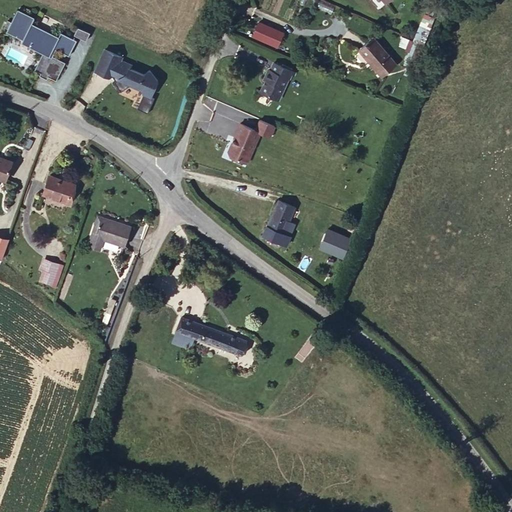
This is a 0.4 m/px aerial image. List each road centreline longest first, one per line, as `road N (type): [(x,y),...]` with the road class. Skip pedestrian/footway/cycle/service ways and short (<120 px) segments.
road 1 (tertiary): [(511,511),(401,372),(177,199)]
road 2 (tertiary): [(177,199),(108,369),(63,511)]
road 3 (unclassified): [(239,0),(160,183)]
road 4 (tertiary): [(160,183),(88,129),(0,92)]
